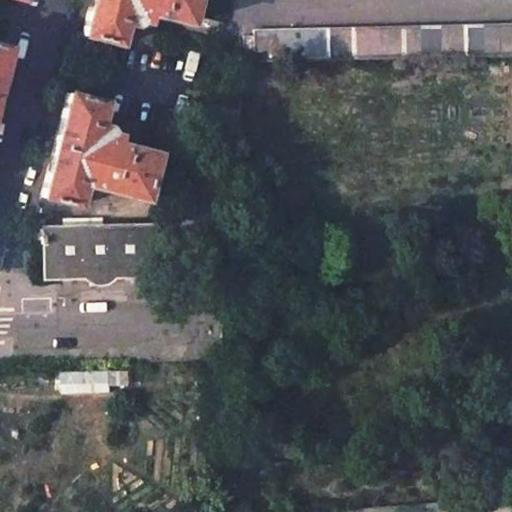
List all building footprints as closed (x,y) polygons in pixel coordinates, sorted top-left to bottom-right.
[(89,0),(81,35),(116,44),(122,22),(131,25),(137,21),(144,22),(145,13),(187,24),(192,0),(89,0)] [(511,22),(291,29),(291,56),(511,49),(511,22)] [(66,92),(39,196),(75,205),(80,184),(142,199),(154,153),(113,143),(115,134),(109,132),(106,126),(96,123),(102,102),(66,92)] [(238,105),(218,104),(217,126),(222,126),(220,150),(235,151),(238,105)] [(151,226),(43,228),(43,236),(39,236),(39,244),(43,244),(43,272),(97,271),(152,269),(151,226)]
